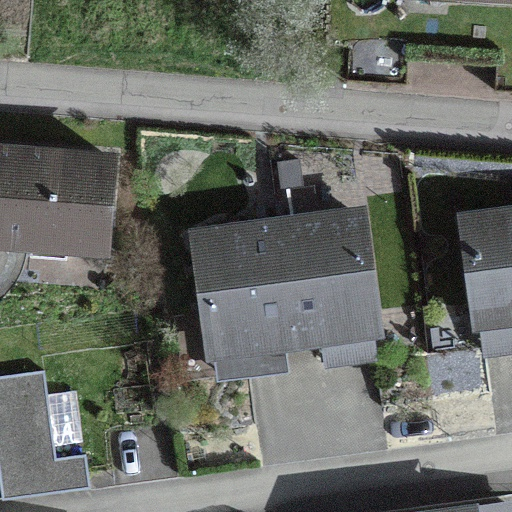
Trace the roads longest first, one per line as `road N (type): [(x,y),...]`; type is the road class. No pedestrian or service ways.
road 1 (residential): [(0,86),(511,142)]
road 2 (residential): [(84,511),(511,455)]
